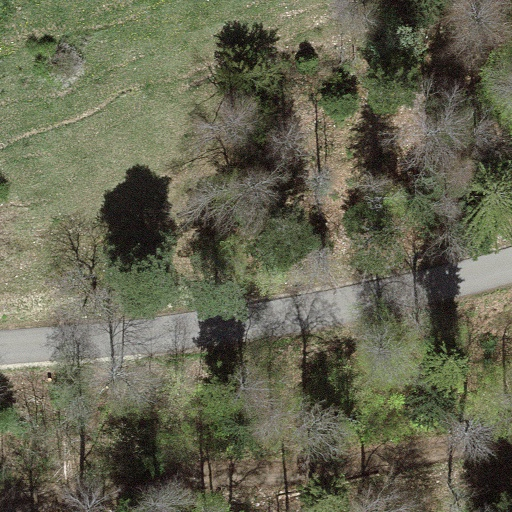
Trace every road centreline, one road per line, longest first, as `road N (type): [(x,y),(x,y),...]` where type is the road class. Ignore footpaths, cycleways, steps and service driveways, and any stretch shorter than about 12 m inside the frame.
road 1 (unclassified): [(511,264),(234,327),(0,348)]
road 2 (track): [(0,506),(511,433)]
